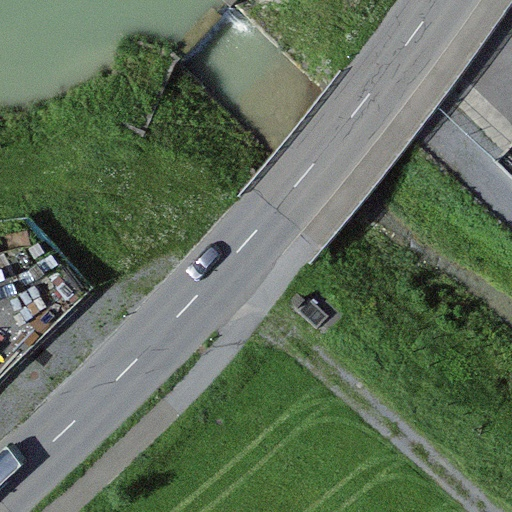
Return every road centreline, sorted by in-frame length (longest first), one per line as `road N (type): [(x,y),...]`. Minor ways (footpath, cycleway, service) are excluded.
road 1 (secondary): [(0,490),(251,240),(374,96),(439,0)]
road 2 (track): [(253,313),(477,511)]
